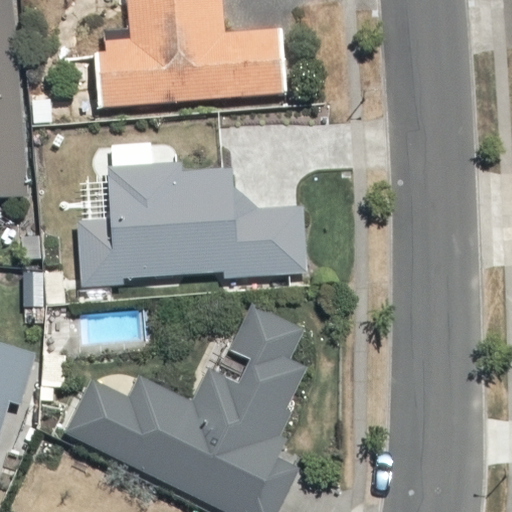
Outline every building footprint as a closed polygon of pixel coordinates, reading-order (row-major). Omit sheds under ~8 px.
[(0,0),(0,196),(34,195),(21,0),(0,0)] [(106,107),(112,106),(300,94),(295,25),(236,29),(233,0),(137,0),(140,39),(102,42),(106,107)] [(240,168),(182,172),(180,141),(117,145),(121,211),(122,222),(83,225),(87,289),(317,272),(312,206),(243,211),(240,168)] [(257,300),(241,334),(225,326),(193,393),(152,374),(139,401),(102,383),(77,436),(238,511),(287,511),(311,462),(282,448),(316,377),(294,367),(313,327),(257,300)] [(0,494),(45,357),(0,342),(0,494)]
